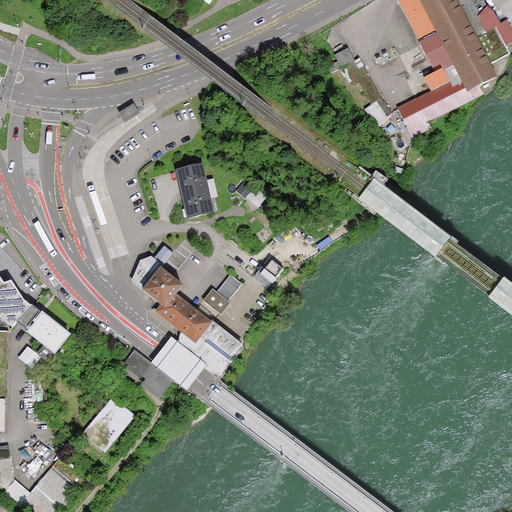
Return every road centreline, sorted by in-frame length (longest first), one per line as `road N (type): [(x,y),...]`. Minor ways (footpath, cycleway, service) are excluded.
road 1 (primary): [(296,0),(203,44),(126,68),(39,68)]
road 2 (primary): [(106,97),(195,72),(344,0)]
road 3 (primary): [(374,511),(213,391)]
road 4 (primary): [(77,271),(79,227),(67,165),(79,132),(106,97)]
